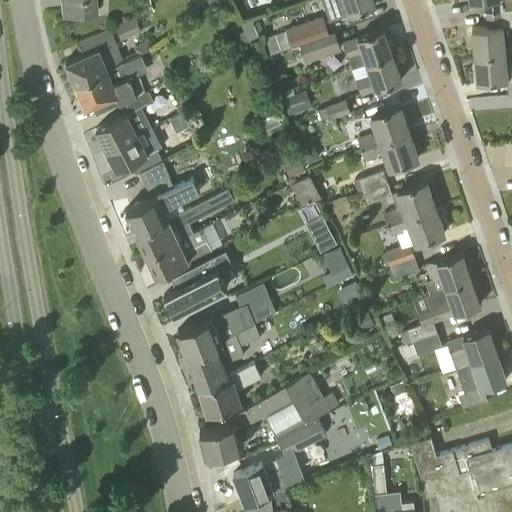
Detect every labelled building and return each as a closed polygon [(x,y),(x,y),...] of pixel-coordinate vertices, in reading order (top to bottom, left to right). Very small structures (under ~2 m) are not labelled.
[(98,0),(65,0),(66,11),(99,9),(98,0)] [(372,0),(322,0),(329,20),(349,13),(349,14),(375,5),(372,0)] [(511,0),(469,0),(469,1),(484,0),(485,0),(486,13),(511,10),(511,0)] [(474,55),(506,52),(503,25),(511,23),(511,10),(486,13),(488,26),(472,28),(474,55)] [(330,34),(329,33),(323,14),(285,27),(286,31),(291,47),(300,44),(330,34)] [(136,16),(117,24),(122,38),(141,30),(136,16)] [(244,32),(236,35),(238,42),(257,34),(251,17),(240,21),(244,32)] [(108,69),(124,62),(110,28),(76,42),(81,54),(66,61),(74,82),(108,69)] [(353,68),(392,54),(383,28),(343,42),(348,56),(353,68)] [(291,47),(286,31),(266,37),(271,53),(291,47)] [(330,34),(300,44),(306,60),(341,49),(335,31),(329,33),(330,34)] [(255,36),(248,39),(256,57),(263,54),(255,36)] [(137,53),(152,46),(149,39),(134,46),(137,53)] [(506,52),(474,55),(477,83),(506,80),(508,95),(511,94),(511,67),(507,68),(506,52)] [(392,54),(353,68),(361,94),(401,80),(392,54)] [(126,99),(144,90),(139,77),(131,80),(124,62),(108,69),(74,82),(84,107),(93,103),(92,102),(116,93),(119,102),(126,99)] [(144,90),(126,99),(132,111),(153,100),(149,89),(145,91),(144,90)] [(290,115),(306,109),(299,92),(283,98),(290,115)] [(326,104),(326,106),(329,116),(330,118),(350,111),(346,98),(326,104)] [(329,116),(326,106),(318,109),(321,119),(329,116)] [(361,149),(409,132),(399,106),(370,116),(376,133),(371,135),(370,132),(357,137),(361,149)] [(257,133),(281,121),(274,108),(250,120),(257,133)] [(106,149),(138,133),(127,112),(95,128),(106,149)] [(409,132),(361,149),(365,159),(378,154),(377,152),(381,150),(388,169),(418,158),(409,132)] [(138,133),(106,149),(117,170),(134,161),(139,171),(163,159),(158,148),(148,153),(138,133)] [(310,149),(302,152),(308,164),(321,158),(318,151),(310,149)] [(281,163),(289,179),(304,171),(297,155),(281,163)] [(163,160),(140,172),(145,183),(146,183),(168,173),(169,172),(163,160)] [(364,190),(388,182),(384,168),(354,178),(358,191),(363,189),(364,190)] [(136,231),(169,215),(164,205),(197,190),(191,176),(173,184),(168,173),(146,183),(152,196),(144,200),(125,208),(136,231)] [(291,183),(303,205),(321,196),(309,173),(291,183)] [(388,223),(435,207),(426,181),(396,191),(401,204),(383,210),(388,223)] [(388,182),(364,190),(367,202),(392,194),(388,182)] [(190,232),(185,221),(234,199),(227,187),(184,209),(169,215),(136,231),(146,253),(190,232)] [(435,207),(388,223),(392,234),(409,228),(414,243),(444,233),(435,207)] [(337,244),(323,215),(306,224),(321,252),(337,244)] [(190,232),(146,253),(156,275),(212,249),(202,227),(190,232)] [(391,265),(415,256),(410,242),(386,250),(391,265)] [(327,288),(336,284),(354,277),(341,248),(323,256),(331,273),(322,277),(327,288)] [(232,264),(225,250),(171,277),(176,288),(164,294),(174,314),(227,286),(225,283),(224,283),(218,271),(232,264)] [(390,265),(391,265),(386,250),(380,252),(386,267),(390,265)] [(429,293),(471,279),(461,252),(441,260),(441,258),(426,263),(431,278),(425,280),(429,292),(429,293)] [(415,256),(391,265),(390,265),(394,279),(420,269),(415,256)] [(347,302),(367,293),(361,278),(341,287),(347,302)] [(429,293),(429,292),(426,294),(430,308),(435,306),(440,319),(480,305),(471,279),(429,293)] [(221,339),(254,323),(247,303),(177,330),(187,355),(222,342),(221,339)] [(374,322),(368,309),(346,318),(352,331),(374,322)] [(413,342),(437,333),(433,319),(408,327),(413,341),(413,342)] [(230,378),(224,362),(245,354),(240,343),(260,336),(254,323),(221,339),(222,342),(187,355),(199,388),(230,378)] [(413,341),(408,327),(400,330),(404,343),(413,341)] [(488,327),(448,341),(457,368),(497,354),(488,327)] [(434,347),(441,345),(437,333),(413,342),(417,353),(434,347)] [(497,354),(457,368),(465,392),(459,394),(464,408),(487,400),(483,388),(506,380),(497,354)] [(230,378),(199,388),(207,413),(242,402),(237,387),(262,375),(254,360),(232,371),(234,376),(230,378)] [(294,397),(306,421),(317,414),(339,403),(333,390),(325,395),(311,369),(285,383),(231,413),(237,420),(199,430),(205,455),(244,445),(239,425),(264,413),(294,397)] [(402,381),(390,386),(394,395),(406,390),(402,381)] [(264,413),(276,436),(276,437),(277,436),(307,422),(306,421),(294,397),(264,413)] [(318,416),(307,422),(277,436),(286,454),(326,434),(318,416)] [(390,434),(378,438),(381,448),(393,445),(390,434)] [(435,454),(430,435),(412,441),(428,495),(435,493),(440,511),(511,511),(511,442),(478,453),(475,442),(435,454)] [(245,501),(272,490),(275,489),(268,471),(281,466),(277,456),(233,473),(244,502),(245,501)] [(386,490),(384,462),(371,464),(374,492),(386,490)] [(280,502),(280,499),(288,499),(287,485),(275,489),(272,490),(273,503),(280,502)] [(273,503),(272,490),(245,501),(245,511),(292,511),(292,500),(286,501),(287,507),(273,508),(273,503)] [(402,501),(403,511),(396,511),(414,511),(413,500),(402,501)]
